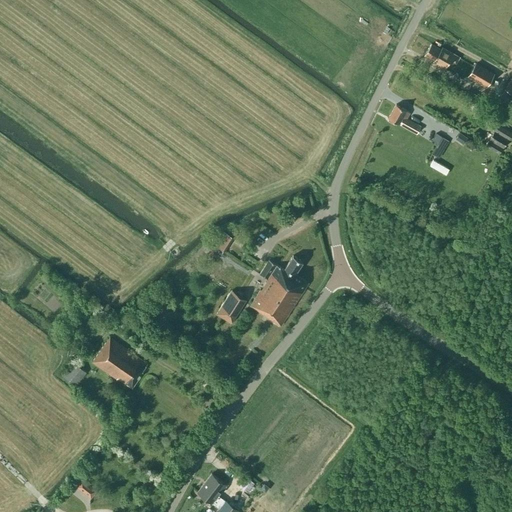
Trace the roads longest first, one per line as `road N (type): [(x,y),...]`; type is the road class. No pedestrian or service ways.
road 1 (unclassified): [(170,511),(205,448),(343,272)]
road 2 (unclassified): [(343,272),(333,230),(341,165),(426,0)]
road 3 (unclassified): [(511,386),(403,321),(343,272)]
